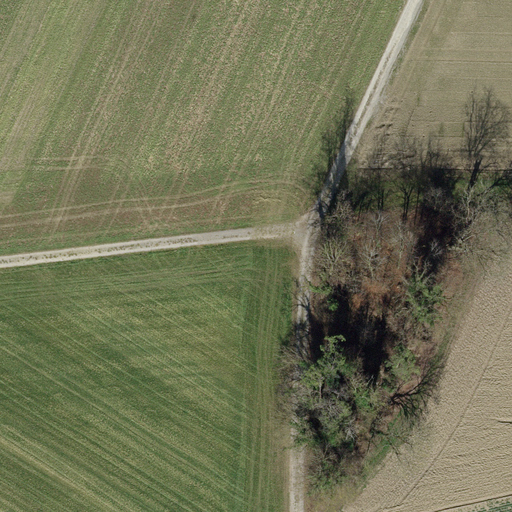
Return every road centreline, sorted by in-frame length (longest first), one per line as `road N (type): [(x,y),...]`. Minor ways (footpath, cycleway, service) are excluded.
road 1 (track): [(300,511),(316,230),(417,0)]
road 2 (track): [(316,230),(0,264)]
